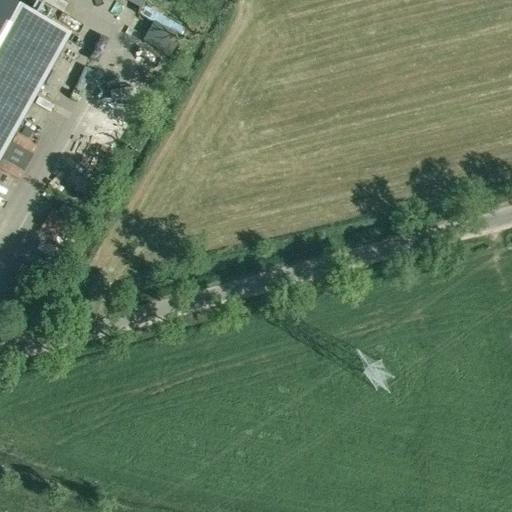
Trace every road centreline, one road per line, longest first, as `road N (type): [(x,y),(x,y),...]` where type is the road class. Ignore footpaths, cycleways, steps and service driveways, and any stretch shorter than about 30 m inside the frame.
road 1 (unclassified): [(0,357),(511,217)]
road 2 (unknown): [(0,231),(50,156),(97,61),(98,38),(70,0)]
